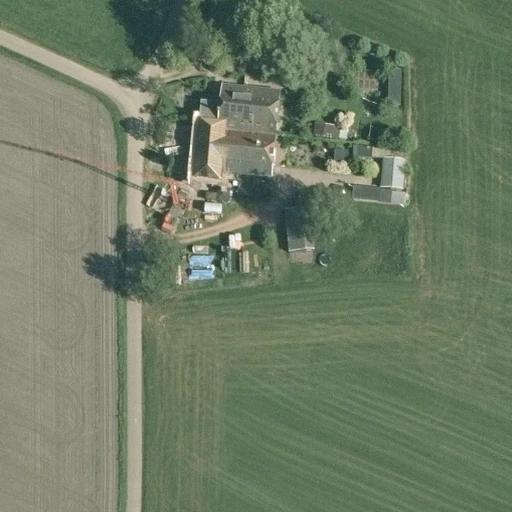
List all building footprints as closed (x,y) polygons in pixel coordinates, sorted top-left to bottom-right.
[(281,84),(298,86),(299,76),(307,77),(308,63),(283,60),(281,84)] [(390,106),(401,106),(402,70),(391,70),(390,106)] [(202,104),(200,122),(213,124),(212,130),(276,137),(280,93),(223,88),(221,105),(202,104)] [(195,180),(221,182),(221,173),(271,178),(276,137),(212,130),(213,124),(200,122),(195,180)] [(307,141),(349,145),(350,130),(309,126),(307,141)] [(383,201),(402,202),(403,192),(406,161),(407,153),(391,151),(390,159),(383,159),(380,189),(384,190),(383,201)] [(284,211),(288,254),(314,252),(309,209),(284,211)]
